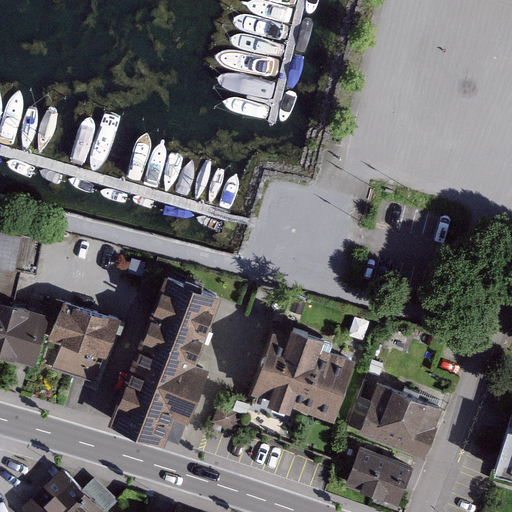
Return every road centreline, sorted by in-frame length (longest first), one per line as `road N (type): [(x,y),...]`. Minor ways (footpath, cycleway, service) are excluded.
road 1 (primary): [(0,419),(289,511)]
road 2 (residential): [(417,511),(511,278)]
